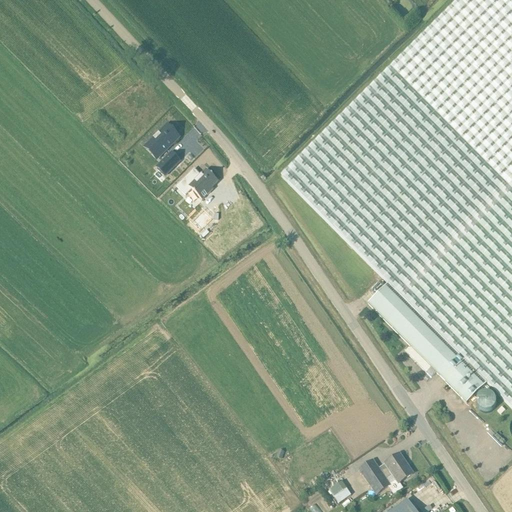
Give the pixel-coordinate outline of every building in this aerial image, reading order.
[(511,0),(459,0),(281,177),(388,285),(368,305),(410,347),(405,352),(427,374),(432,369),(467,404),(487,385),(511,409),(511,0)] [(130,89),(108,112),(126,130),(139,117),(132,110),(142,101),(130,89)] [(179,139),(168,127),(145,149),(157,160),(179,139)] [(132,146),(144,134),(139,129),(127,141),(132,146)] [(179,163),(171,154),(155,169),(163,177),(179,163)] [(177,188),(186,197),(192,191),(202,201),(213,190),(212,189),(218,183),(206,171),(201,177),(194,170),(177,188)] [(385,465),(379,469),(373,460),(358,470),(376,497),(391,487),(390,485),(396,481),(398,485),(413,475),(399,455),(385,465)] [(340,504),(353,495),(345,482),(331,491),(340,504)] [(390,511),(415,511),(407,500),(390,511)]
